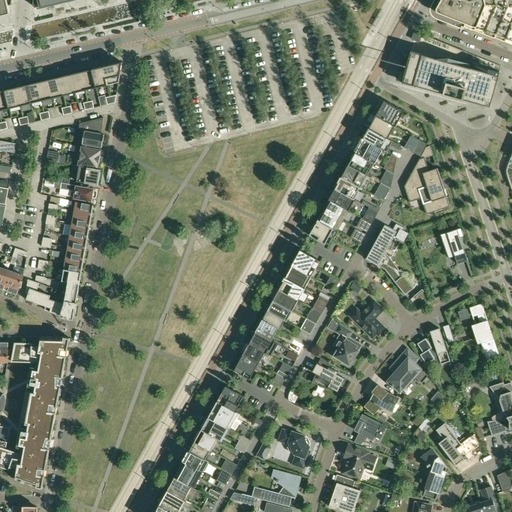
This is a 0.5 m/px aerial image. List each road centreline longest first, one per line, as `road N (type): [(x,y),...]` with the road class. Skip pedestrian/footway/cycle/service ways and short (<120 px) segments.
road 1 (residential): [(372,79),(130,511)]
road 2 (residential): [(54,500),(139,37)]
road 3 (residential): [(511,57),(408,14),(372,79)]
road 4 (residential): [(339,430),(369,375),(412,325)]
road 5 (unclassified): [(19,64),(139,37)]
